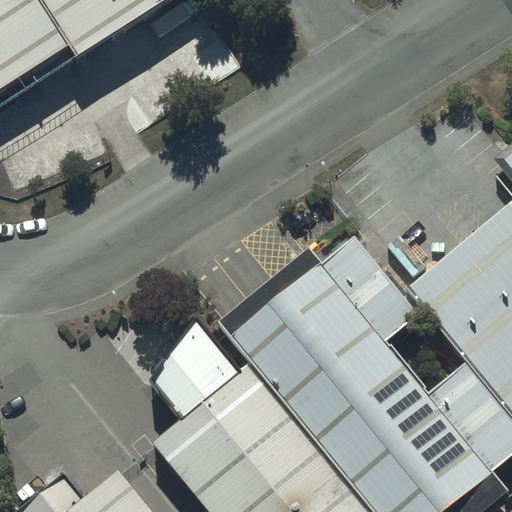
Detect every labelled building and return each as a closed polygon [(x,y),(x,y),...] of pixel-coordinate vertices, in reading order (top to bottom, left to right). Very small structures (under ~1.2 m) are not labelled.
[(0,0),(0,74),(108,0),(0,0)] [(509,156),(382,254),(511,419),(511,124),(495,138),(509,156)] [(238,355),(255,374),(370,511),(476,511),(498,495),(321,285),(279,321),(238,355)] [(370,511),(255,374),(151,452),(199,511),(370,511)] [(162,511),(112,452),(40,511),(162,511)]
